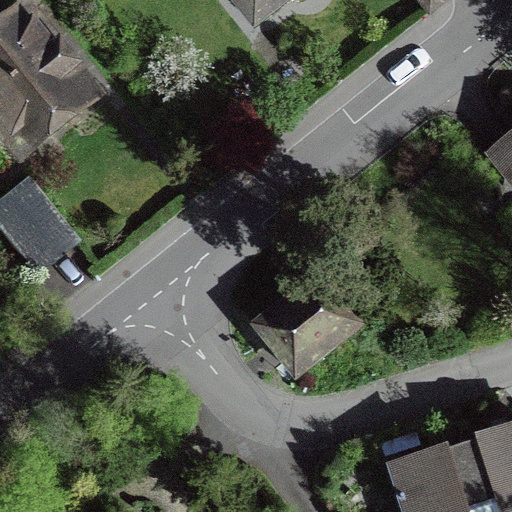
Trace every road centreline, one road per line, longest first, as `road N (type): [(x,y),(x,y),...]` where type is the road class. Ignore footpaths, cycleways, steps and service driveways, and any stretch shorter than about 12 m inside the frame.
road 1 (residential): [(148,298),(505,6)]
road 2 (residential): [(148,298),(247,405),(283,418),(323,417),(511,358)]
road 3 (residential): [(0,416),(148,298)]
